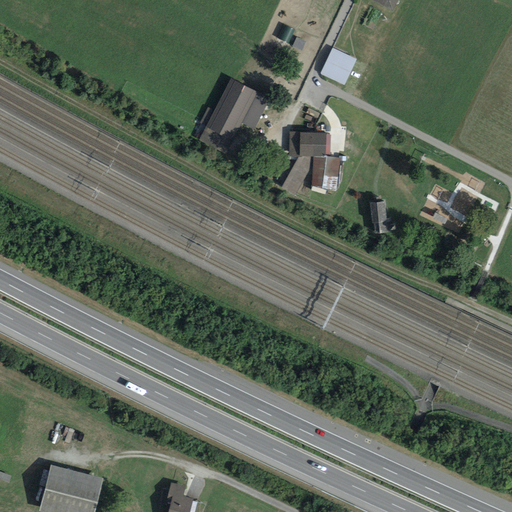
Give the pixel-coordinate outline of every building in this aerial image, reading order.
[(296,46),(304,49),(307,41),(299,38),(296,46)] [(339,79),(350,56),(332,48),(321,71),(339,79)] [(256,92),(231,79),(207,125),(232,138),(235,133),(256,92)] [(270,99),(256,92),(235,133),(249,140),(270,99)] [(232,138),(207,125),(199,140),(224,153),(232,138)] [(323,132),(291,131),(290,151),(322,152),(323,132)] [(283,185),(294,191),(312,158),(301,152),(283,185)] [(340,157),(315,155),(311,185),(338,188),(340,157)] [(388,221),(385,201),(372,203),(376,234),(393,232),(392,221),(388,221)] [(91,511),(100,477),(52,465),(42,506),(66,511),(91,511)] [(0,470),(0,478),(11,482),(13,475),(0,470)] [(173,495),(169,511),(187,511),(191,498),(183,496),(185,486),(173,483),(170,494),(173,495)]
